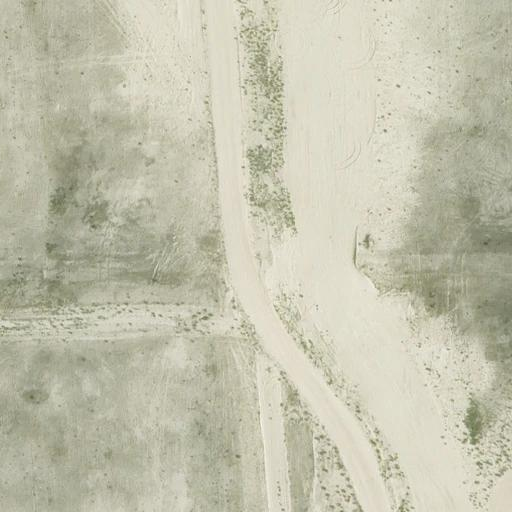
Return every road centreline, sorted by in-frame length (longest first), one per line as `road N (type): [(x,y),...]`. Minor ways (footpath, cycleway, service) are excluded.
road 1 (tertiary): [(196,511),(162,0)]
road 2 (tertiary): [(73,0),(103,511)]
